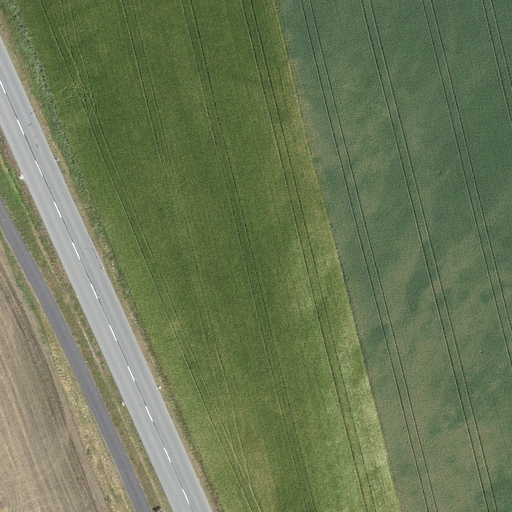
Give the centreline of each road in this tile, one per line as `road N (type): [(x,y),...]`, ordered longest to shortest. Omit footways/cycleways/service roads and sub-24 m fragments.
road 1 (primary): [(0,79),(190,511)]
road 2 (track): [(0,208),(143,511)]
